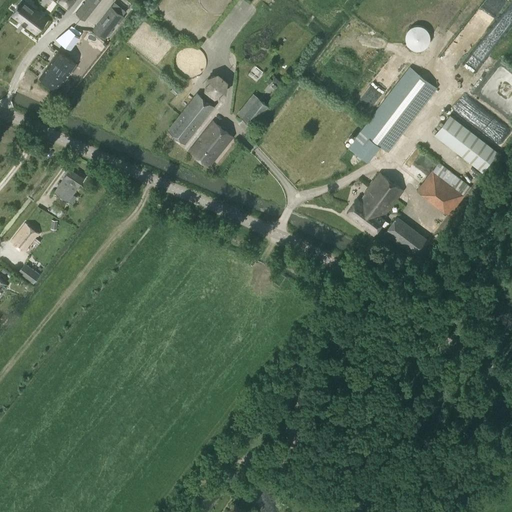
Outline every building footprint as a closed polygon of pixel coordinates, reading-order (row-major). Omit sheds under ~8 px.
[(17,8),(12,14),(36,33),(47,19),(23,0),(19,6),(18,5),(16,8),(17,8)] [(86,0),(76,14),(85,21),(100,0),(86,0)] [(111,6),(93,29),(105,39),(123,15),(126,11),(115,2),(112,6),(111,6)] [(406,41),(406,42),(406,43),(407,44),(407,45),(408,45),(409,46),(409,47),(410,48),(411,48),(412,49),(413,49),(414,50),(415,50),(417,50),(418,50),(421,50),(422,50),(423,49),(424,49),(424,48),(425,48),(426,47),(427,46),(428,45),(429,44),(429,43),(430,42),(430,41),(430,40),(430,38),(430,37),(430,36),(430,35),(430,34),(429,33),(429,32),(428,31),(428,30),(427,30),(426,29),(425,28),(425,27),(423,26),(421,26),(418,26),(417,26),(415,26),(413,26),(411,27),(410,28),(409,29),(409,30),(408,30),(407,31),(407,32),(406,33),(406,34),(406,35),(406,36),(405,37),(405,38),(406,40),(406,41)] [(76,63),(59,51),(46,68),(40,63),(41,61),(36,57),(28,68),(34,73),(35,75),(37,76),(39,76),(58,89),(76,63)] [(368,162),(380,146),(387,152),(437,87),(411,67),(349,148),(368,162)] [(214,97),(225,93),(227,81),(218,74),(207,78),(205,89),(214,97)] [(214,106),(197,93),(168,129),(185,143),(214,106)] [(257,97),(242,117),(253,125),(268,106),(257,97)] [(233,136),(214,120),(189,151),(209,166),(233,136)] [(458,153),(483,172),(498,152),(474,133),(458,153)] [(433,170),(433,169),(417,190),(449,216),(465,195),(464,194),(470,186),(439,162),(433,170)] [(70,169),(55,192),(69,201),(84,178),(70,169)] [(359,199),(358,198),(346,213),(374,234),(385,218),(384,217),(403,190),(380,172),(359,199)] [(397,215),(386,232),(417,253),(428,236),(397,215)] [(25,252),(40,234),(26,223),(11,241),(25,252)] [(33,283),(40,274),(25,263),(18,272),(33,283)] [(0,294),(8,284),(0,277),(0,294)] [(281,414),(269,432),(280,439),(293,421),(281,414)] [(265,478),(262,482),(272,490),(276,486),(278,483),(267,475),(265,478)] [(247,511),(234,503),(227,511),(247,511)]
